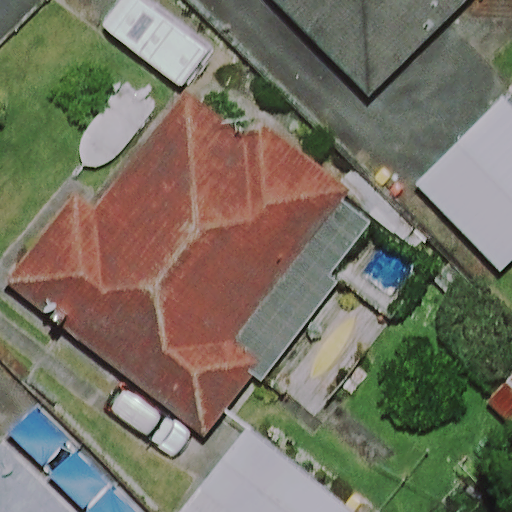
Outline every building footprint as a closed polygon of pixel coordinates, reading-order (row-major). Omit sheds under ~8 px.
[(154,0),(109,0),(92,22),(180,94),(216,50),(154,0)] [(511,0),(272,0),(367,98),(469,0),(511,0)] [(379,238),(204,85),(22,292),(197,446),(379,238)] [(511,262),(511,112),(500,101),(413,186),(500,275),(511,262)] [(342,511),(251,432),(181,511),(342,511)] [(69,511),(0,443),(0,511),(69,511)]
